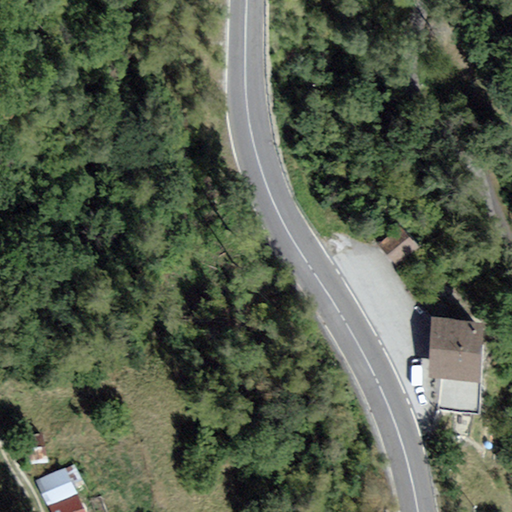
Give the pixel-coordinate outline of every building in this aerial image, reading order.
[(401,229),(382,245),(396,261),(415,245),(401,229)] [(484,324),(437,320),(432,375),(445,376),(442,407),(476,410),(484,324)] [(41,435),(19,438),(23,460),(44,456),(41,435)] [(66,467),(38,481),(51,505),(78,492),(66,467)] [(82,511),(76,497),(51,508),(52,511),(82,511)]
